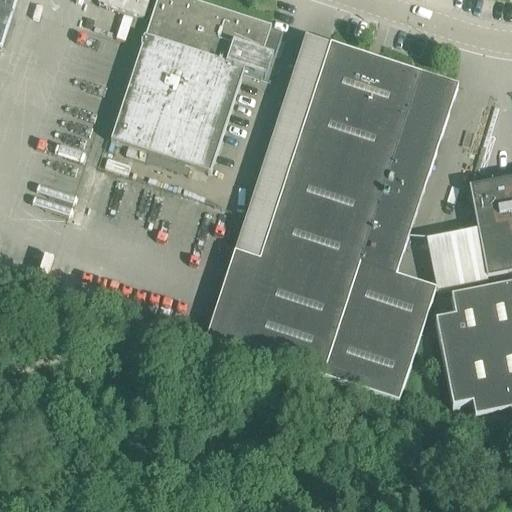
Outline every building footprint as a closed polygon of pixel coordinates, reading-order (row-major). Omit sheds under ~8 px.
[(0,0),(0,55),(17,0),(0,0)] [(143,20),(149,0),(99,0),(98,5),(143,20)] [(208,179),(242,77),(266,85),(282,36),(175,0),(158,0),(145,41),(140,46),(141,51),(110,146),(127,152),(146,159),(208,179)] [(233,260),(204,346),(397,410),(412,367),(425,326),(435,297),(394,283),(457,94),(454,93),(376,67),(366,64),(329,51),(256,268),(233,260)] [(144,167),(146,159),(127,152),(124,160),(144,167)] [(511,186),(467,195),(484,285),(511,279),(511,186)] [(511,416),(511,290),(450,302),(454,322),(435,326),(451,413),(471,409),(474,424),(511,416)]
